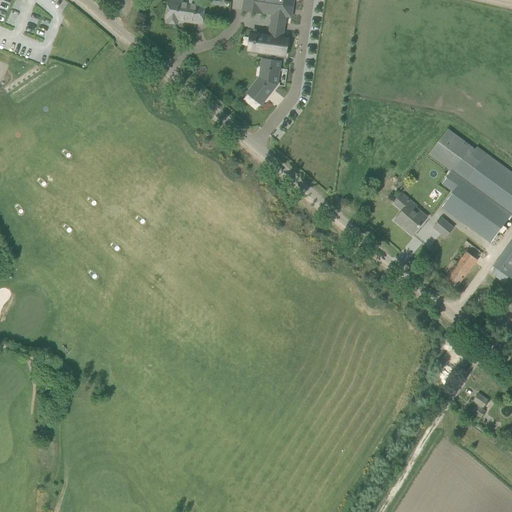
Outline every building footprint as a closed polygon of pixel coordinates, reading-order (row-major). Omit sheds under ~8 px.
[(169,0),(168,8),(166,18),(168,18),(167,22),(177,24),(178,20),(202,24),(203,14),(205,5),(196,4),(197,2),(194,0),(185,0),(185,2),(173,0),(169,0)] [(244,0),(244,3),(243,10),(262,13),(272,15),(271,22),(284,24),(285,17),(291,18),(293,0),(244,0)] [(260,77),(250,90),(264,101),(277,86),(280,62),(277,61),(277,56),(285,57),(288,38),(282,37),(283,30),(270,28),(269,35),(256,33),(253,53),(266,55),(266,59),(263,78),(260,77)] [(511,213),(511,172),(477,147),(475,149),(471,147),(448,129),(429,155),(452,172),(465,182),(506,212),(500,220),(456,187),(442,207),(490,243),(511,213)] [(403,195),(401,197),(395,204),(403,211),(395,220),(412,235),(427,218),(415,208),(416,206),(403,195)] [(453,229),(442,219),(434,229),(445,238),(453,229)] [(511,240),(493,266),(511,279),(511,240)] [(466,241),(446,268),(442,273),(441,273),(439,275),(456,288),(482,253),(466,241)] [(511,305),(504,299),(498,306),(492,314),(500,320),(506,312),(511,305)] [(478,394),(472,403),(475,405),(471,411),(480,418),(485,411),(482,410),(488,401),(478,394)]
